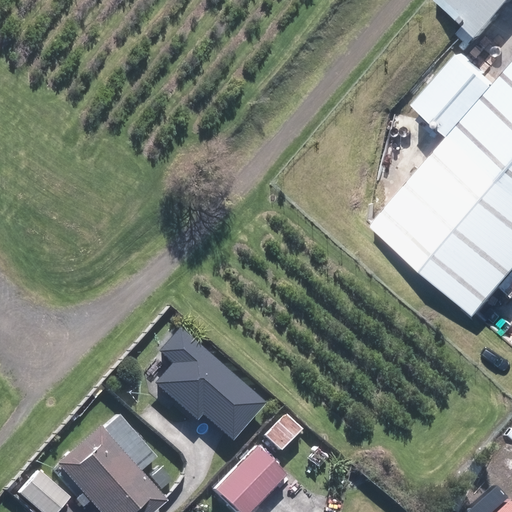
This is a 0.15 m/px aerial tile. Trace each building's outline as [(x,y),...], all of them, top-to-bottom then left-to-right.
[(460,32),(473,43),(481,33),(483,35),(511,1),(511,0),(442,0),(469,23),(460,32)] [(374,228),(475,317),(511,273),(511,62),(493,84),(458,56),(408,105),(449,137),(374,228)] [(257,403),(171,326),(149,350),(165,364),(147,384),(189,421),(196,414),(224,439),(257,403)] [(260,440),(275,454),(287,441),(271,426),(260,440)] [(92,432),(54,466),(93,511),(143,511),(153,504),(92,432)] [(250,452),(209,493),(228,511),(242,511),(277,478),(250,452)] [(13,497),(31,511),(55,511),(63,503),(31,476),(13,497)]
